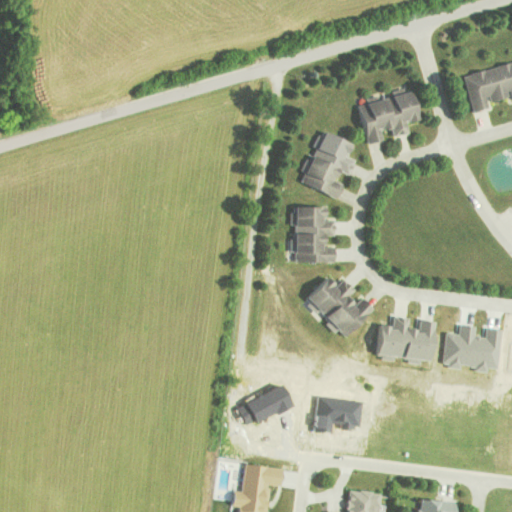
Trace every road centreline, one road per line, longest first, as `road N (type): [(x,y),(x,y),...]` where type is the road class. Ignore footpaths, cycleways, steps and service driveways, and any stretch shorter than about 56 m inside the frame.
road 1 (residential): [(452,145),(511,127),(410,295),(388,288),(359,255),(363,194),(383,168),(452,145)]
road 2 (track): [(277,64),(232,413),(247,442),(306,457)]
road 3 (secondary): [(0,146),(414,25)]
road 4 (residential): [(511,482),(306,457)]
road 5 (residential): [(414,25),(452,145)]
